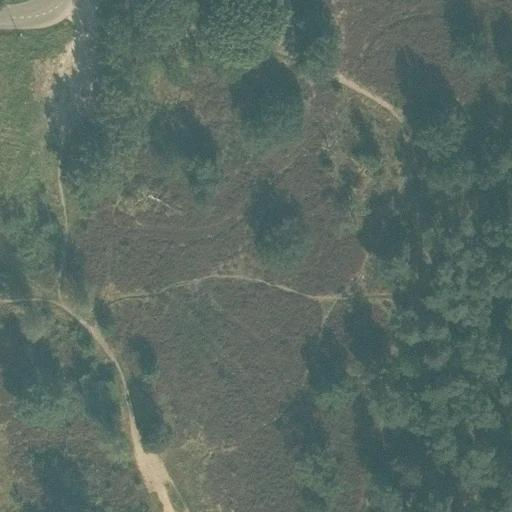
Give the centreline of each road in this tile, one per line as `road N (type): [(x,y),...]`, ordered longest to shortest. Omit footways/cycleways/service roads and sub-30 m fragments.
road 1 (track): [(177,511),(94,331),(56,296)]
road 2 (track): [(0,211),(48,142),(81,33),(64,0)]
